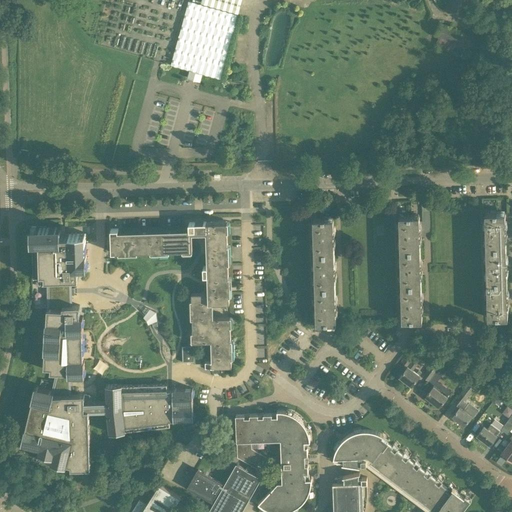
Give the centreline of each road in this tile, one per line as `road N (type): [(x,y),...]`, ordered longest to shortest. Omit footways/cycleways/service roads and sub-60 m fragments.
road 1 (residential): [(0,194),(511,177)]
road 2 (residential): [(372,384),(511,490)]
road 3 (residential): [(475,332),(407,336),(372,384)]
road 4 (track): [(66,0),(89,46),(153,85)]
